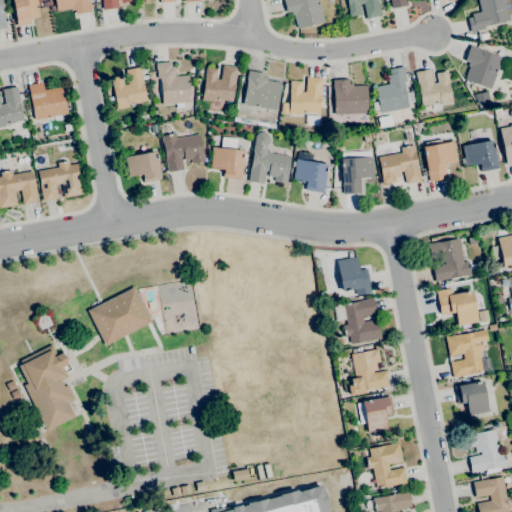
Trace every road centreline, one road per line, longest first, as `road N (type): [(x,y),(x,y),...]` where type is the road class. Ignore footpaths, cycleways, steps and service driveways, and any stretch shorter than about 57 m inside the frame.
road 1 (residential): [(111,222),(212,212),(337,228),(511,202)]
road 2 (residential): [(391,225),(446,511)]
road 3 (residential): [(252,38),(158,32),(0,58)]
road 4 (residential): [(252,38),(310,53),(434,34)]
road 5 (residential): [(77,44),(111,222)]
